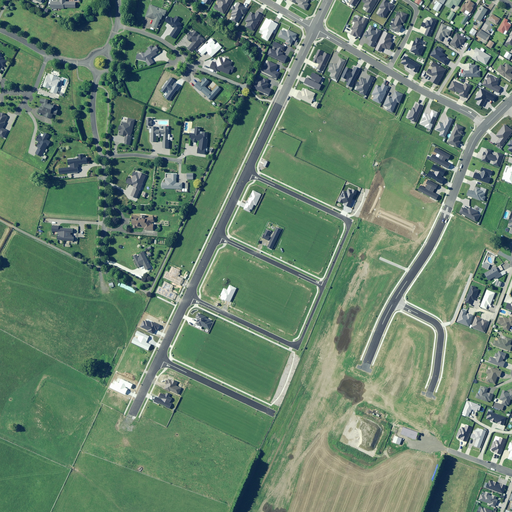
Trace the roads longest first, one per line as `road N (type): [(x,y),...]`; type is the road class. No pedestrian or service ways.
road 1 (residential): [(101,273),(103,179),(89,108),(96,73)]
road 2 (residential): [(485,126),(431,244),(393,301)]
road 3 (residential): [(246,172),(347,219),(323,286)]
road 4 (residential): [(323,286),(295,344),(188,296)]
road 5 (residential): [(246,172),(314,28)]
road 6 (residential): [(274,413),(158,359)]
